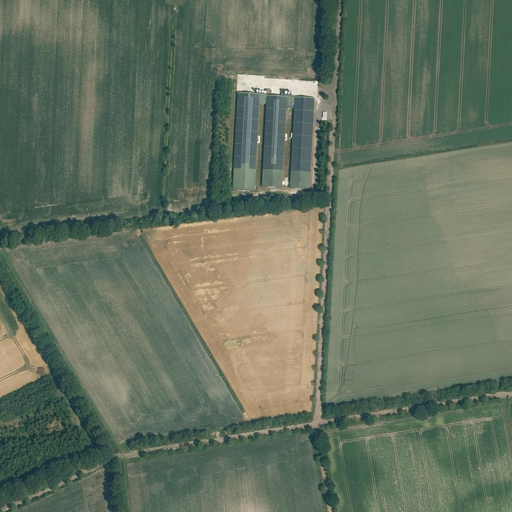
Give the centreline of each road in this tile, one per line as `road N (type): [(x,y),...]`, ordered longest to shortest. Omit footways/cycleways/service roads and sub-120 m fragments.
road 1 (unclassified): [(317,425),(341,0)]
road 2 (unclassified): [(317,425),(118,456),(0,510)]
road 3 (unclassified): [(317,425),(511,392)]
